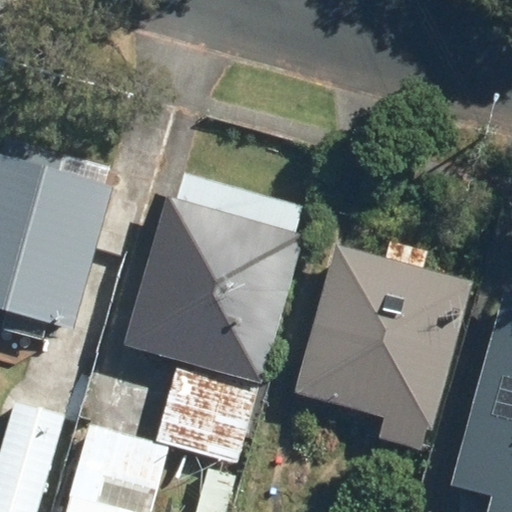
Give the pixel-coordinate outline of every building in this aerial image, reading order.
[(0,300),(66,319),(104,181),(52,167),(61,139),(7,123),(0,144),(0,300)] [(164,195),(124,338),(182,354),(157,445),(87,425),(62,511),(219,511),(230,473),(207,467),(194,511),(143,511),(164,438),(225,455),(247,377),(257,380),(297,232),(288,229),(295,204),(182,172),(174,198),(164,195)] [(335,243),(294,385),(387,408),(380,431),(416,441),(422,419),(428,420),(468,278),(419,265),(423,250),(391,241),(386,257),(335,243)] [(511,511),(511,294),(504,292),(452,479),(491,490),(484,511),(511,511)] [(34,511),(64,411),(14,396),(0,443),(0,511),(34,511)]
